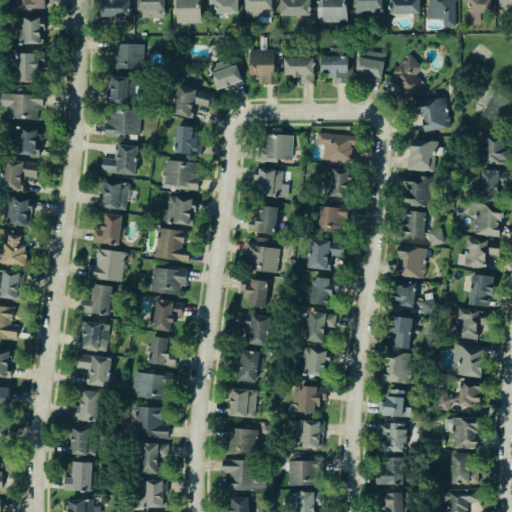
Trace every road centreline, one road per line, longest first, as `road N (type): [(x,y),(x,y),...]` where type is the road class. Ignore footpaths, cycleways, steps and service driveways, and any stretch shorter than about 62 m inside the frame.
road 1 (residential): [(41,511),(81,112),(83,0)]
road 2 (residential): [(202,511),(203,436),(239,132),(260,112),(316,111)]
road 3 (residential): [(316,111),(374,114),(388,133),(357,421),(358,511)]
